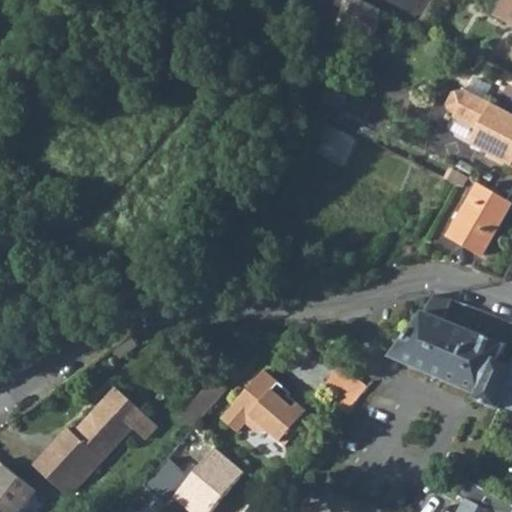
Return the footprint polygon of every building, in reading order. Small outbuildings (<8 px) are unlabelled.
[(353,0),(351,0),(345,30),(374,37),(380,13),(353,0)] [(511,0),(510,0),(499,19),(511,26),(511,0)] [(454,115),(453,119),(475,130),(467,145),(511,167),(511,113),(466,91),(465,94),(459,91),(450,94),(445,103),(448,112),(454,115)] [(327,122),(315,149),(350,165),(362,137),(327,122)] [(511,204),(479,185),(449,237),(482,256),(511,204)] [(437,298),(430,298),(418,319),(390,357),(476,396),(474,401),(496,411),(498,406),(511,373),(511,367),(507,366),(492,359),(494,354),(497,355),(502,345),(441,318),(448,300),(437,298)] [(511,357),(510,357),(507,366),(511,367),(511,373),(498,406),(511,411),(511,357)] [(345,415),(367,387),(339,365),(323,385),(338,397),(332,405),(345,415)] [(289,393),(263,369),(221,418),(237,431),(245,422),(256,432),(267,431),(283,446),(297,430),(303,436),(317,420),(296,403),(292,407),(283,400),(289,393)] [(178,416),(192,428),(227,388),(213,377),(178,416)] [(70,433),(64,428),(44,453),(81,483),(128,423),(139,432),(150,417),(109,384),(70,433)] [(216,452),(176,500),(190,511),(214,511),(245,476),(216,452)] [(81,483),(44,453),(32,468),(69,497),(81,483)] [(6,469),(0,475),(0,511),(21,511),(36,494),(6,469)] [(511,511),(511,503),(467,479),(458,496),(465,500),(458,511),(447,511),(445,511),(444,511),(511,511)]
